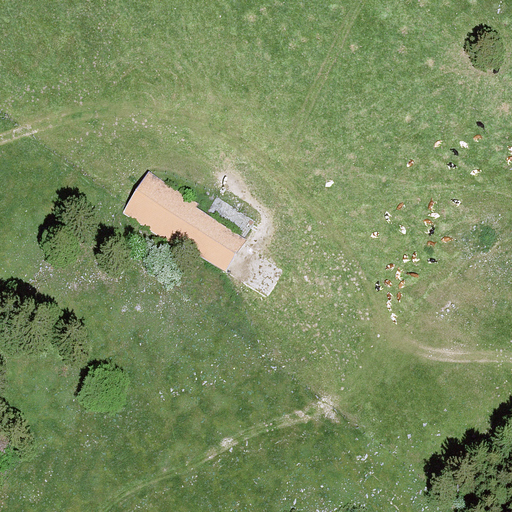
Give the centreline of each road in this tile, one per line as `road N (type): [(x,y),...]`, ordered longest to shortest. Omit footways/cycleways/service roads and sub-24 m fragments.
road 1 (track): [(511,359),(457,359),(395,340),(366,311),(281,158),(234,125),(159,112)]
road 2 (track): [(0,143),(54,125),(159,112)]
